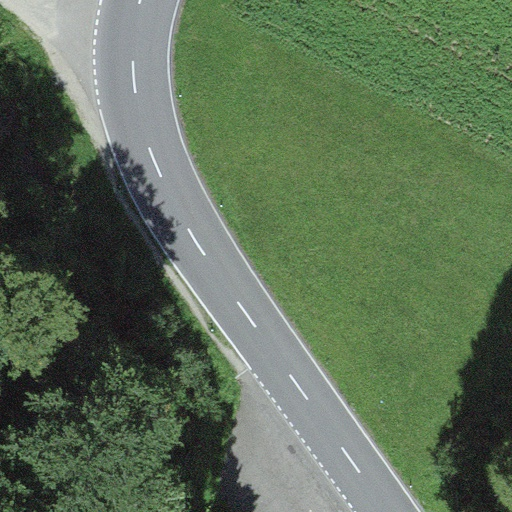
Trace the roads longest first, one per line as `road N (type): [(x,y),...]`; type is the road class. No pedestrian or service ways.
road 1 (primary): [(383,511),(186,225),(147,141),(133,72),(141,0)]
road 2 (track): [(29,0),(133,72)]
